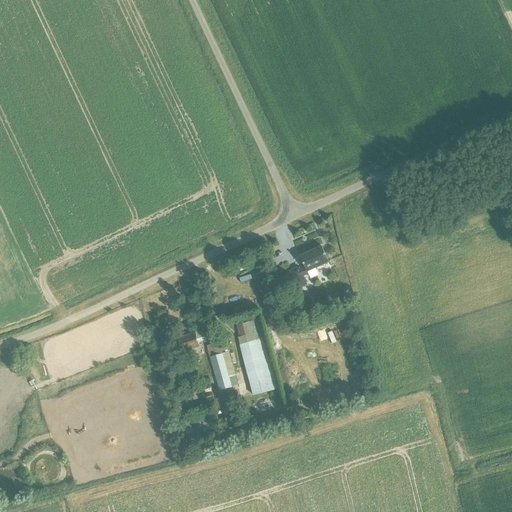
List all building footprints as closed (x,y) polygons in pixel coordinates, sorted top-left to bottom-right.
[(298,288),(307,285),(303,276),(308,273),(308,272),(329,262),(322,247),(300,257),(305,268),(300,270),(299,267),(290,271),(298,288)] [(238,339),(240,346),(253,396),(278,390),(258,320),(236,326),(239,338),(238,339)] [(182,351),(189,349),(192,357),(197,356),(194,347),(199,345),(195,332),(177,338),(182,351)] [(239,385),(229,351),(228,343),(221,344),(220,343),(207,346),(210,357),(220,390),(239,385)] [(210,386),(181,395),(183,401),(212,392),(210,386)] [(271,398),(258,402),(261,411),(273,407),(271,398)] [(216,412),(183,419),(188,445),(222,437),(216,412)]
